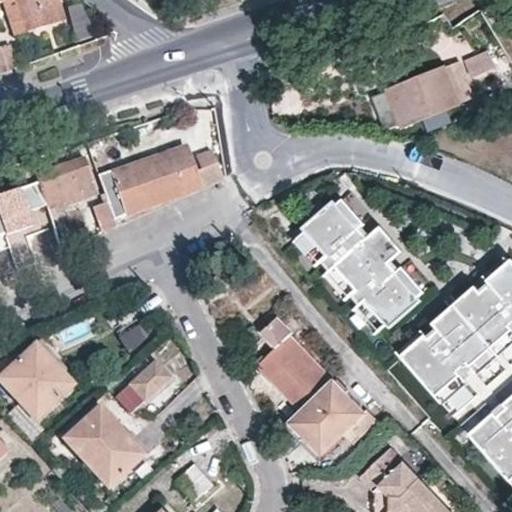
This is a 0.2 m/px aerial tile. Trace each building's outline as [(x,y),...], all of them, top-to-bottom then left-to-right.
[(1,0),(12,34),(61,19),(55,0),(1,0)] [(485,92),(478,73),(497,64),(489,49),(463,62),(475,96),(485,92)] [(463,62),(462,59),(383,91),(398,125),(399,127),(475,96),(463,62)] [(383,91),(375,94),(389,128),(398,125),(383,91)] [(191,159),(186,147),(111,174),(109,171),(98,174),(103,190),(108,203),(114,219),(174,197),(197,189),(221,179),(222,178),(212,153),(191,159)] [(91,177),(84,157),(41,173),(36,158),(30,161),(38,183),(47,206),(73,197),(74,201),(103,190),(98,174),(91,177)] [(0,218),(7,238),(52,227),(38,183),(0,194),(0,218)] [(366,239),(359,230),(364,225),(343,200),(338,205),(306,232),(298,239),(320,264),(322,262),(330,271),(328,273),(349,298),(351,296),(359,305),(357,307),(379,332),(423,293),(402,268),(396,273),(388,264),(394,259),(372,234),(366,239)] [(303,228),(306,232),(338,205),(334,201),(303,228)] [(108,203),(92,209),(101,233),(117,226),(114,219),(108,203)] [(402,252),(380,227),(372,234),(394,259),(402,252)] [(320,264),(298,239),(294,242),(316,267),(320,264)] [(204,254),(212,268),(232,259),(224,244),(204,254)] [(494,275),(511,258),(511,253),(490,271),(494,275)] [(425,335),(400,356),(452,416),(468,402),(475,411),(460,424),(509,481),(511,478),(511,258),(494,275),(425,335)] [(349,298),(328,273),(324,276),(345,301),(349,298)] [(379,332),(357,307),(353,310),(375,335),(379,332)] [(289,421),(324,455),(344,436),(353,444),(376,420),(368,413),(366,414),(289,336),(292,333),(277,318),(262,332),(277,346),(264,359),(277,374),(272,379),(300,410),(289,421)] [(400,356),(425,335),(421,331),(397,353),(400,356)] [(37,348),(0,382),(0,384),(37,423),(74,389),(37,348)] [(272,379),(277,374),(264,359),(258,365),(272,379)] [(131,388),(146,404),(172,381),(157,364),(131,388)] [(131,388),(117,399),(133,417),(146,404),(131,388)] [(107,488),(142,456),(98,408),(64,439),(107,488)] [(393,449),(363,478),(378,494),(378,511),(453,511),(423,480),(420,483),(406,467),(408,465),(393,449)] [(194,464),(175,482),(194,502),(213,485),(198,468),(194,464)]
